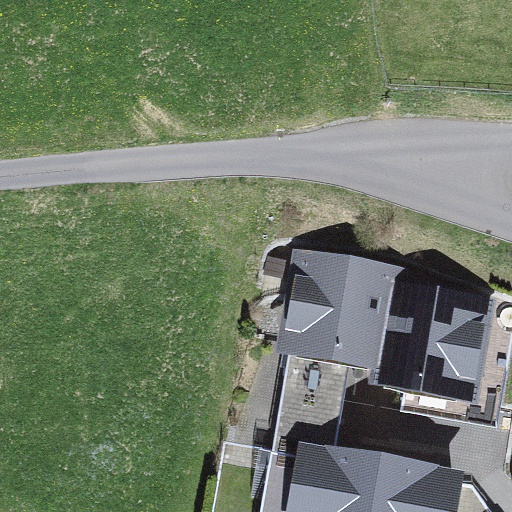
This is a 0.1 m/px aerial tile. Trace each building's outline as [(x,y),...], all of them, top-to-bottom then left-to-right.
[(394,280),(303,264),(285,368),(288,369),(308,372),(311,352),(351,359),(380,364),(392,295),(394,280)] [(483,311),(392,295),(380,364),(377,379),(406,384),(468,395),(483,311)] [(308,372),(288,369),(272,455),(307,461),(308,456),(334,461),(351,359),(311,352),(308,372)] [(468,395),(406,384),(402,413),(497,431),(501,401),(468,395)] [(334,461),(308,456),(307,461),(298,511),(447,511),(452,482),(334,461)]
